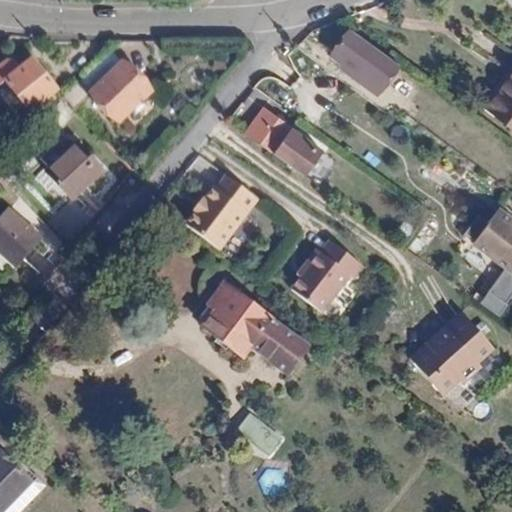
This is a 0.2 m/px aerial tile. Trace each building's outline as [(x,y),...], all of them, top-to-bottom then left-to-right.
[(397,63),(351,30),(333,57),(344,66),(342,70),(376,93),(397,63)] [(64,99),(76,111),(93,95),(120,123),(151,94),(113,54),(64,99)] [(19,69),(10,58),(0,64),(0,84),(4,82),(31,115),(59,92),(33,59),(19,69)] [(511,64),(481,107),(511,129),(511,64)] [(264,108),(246,134),(301,174),(319,149),(264,108)] [(79,144),(46,175),(71,202),(104,171),(79,144)] [(198,216),(188,228),(221,254),(260,203),(228,179),(218,192),(216,190),(207,204),(205,202),(195,214),(198,216)] [(9,210),(0,220),(0,252),(18,268),(43,240),(9,210)] [(511,219),(500,210),(473,246),(511,273),(511,219)] [(311,250),(300,266),(303,268),(296,277),(287,289),(318,313),(345,277),(349,280),(358,268),(324,241),(316,254),(311,250)] [(303,268),(300,266),(293,275),(296,277),(303,268)] [(272,321),(224,286),(210,304),(216,310),(203,328),(244,359),(272,321)] [(461,315),(410,360),(437,392),(452,379),(457,384),(476,367),(472,362),(488,348),(461,315)] [(330,336),(317,326),(310,336),(316,342),(322,346),(330,336)] [(280,439),(258,424),(248,437),(270,454),(280,439)] [(0,511),(6,511),(32,484),(12,466),(0,454),(0,511)] [(17,461),(12,466),(32,484),(6,511),(23,511),(45,489),(17,461)] [(258,477),(267,497),(289,488),(280,467),(258,477)]
